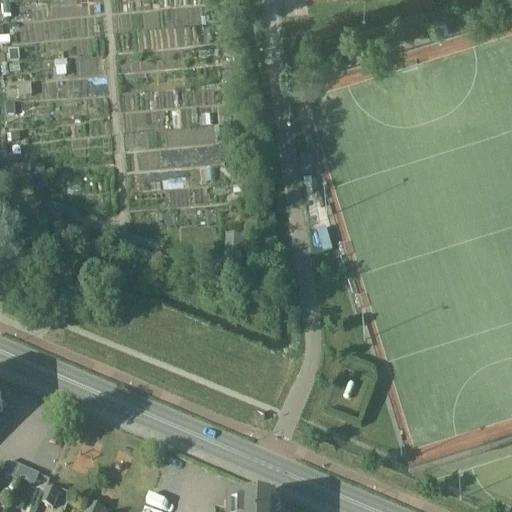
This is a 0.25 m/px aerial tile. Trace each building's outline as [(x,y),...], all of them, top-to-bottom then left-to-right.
[(431,38),(431,40),(450,34),(450,32),(447,25),(447,21),(427,27),(428,30),(431,38)] [(241,278),(243,236),(225,235),(223,277),(241,278)] [(24,483),(29,473),(28,472),(20,468),(15,479),(24,483)] [(34,488),(39,477),(29,473),(24,483),(34,488)] [(47,491),(40,505),(52,510),(59,496),(58,496),(47,491)]
